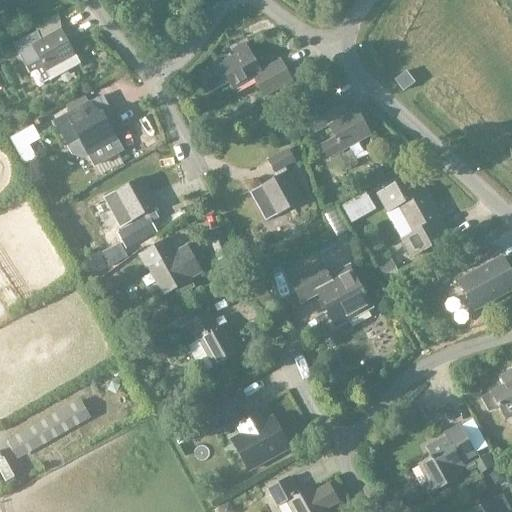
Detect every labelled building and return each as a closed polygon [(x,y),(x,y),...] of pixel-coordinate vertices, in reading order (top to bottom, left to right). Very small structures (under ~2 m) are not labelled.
[(0,0),(0,8),(1,11),(19,0),(0,0)] [(25,69),(39,61),(50,81),(78,65),(59,31),(40,41),(36,33),(12,46),(25,69)] [(207,90),(226,79),(232,91),(253,80),(263,98),(291,82),(279,61),(259,72),(243,44),(232,51),(235,55),(199,75),(207,90)] [(405,73),(394,81),(402,92),(413,83),(405,73)] [(98,99),(89,103),(54,123),(66,146),(65,146),(71,156),(82,159),(87,156),(93,167),(121,151),(102,116),(106,113),(98,99)] [(304,119),(312,135),(326,127),(333,138),(319,146),(327,160),(369,136),(354,109),(344,115),(336,101),(304,119)] [(4,137),(23,157),(30,151),(25,145),(37,134),(23,119),(4,137)] [(266,162),(269,168),(272,174),(293,162),(287,151),(266,162)] [(265,222),(275,216),(301,201),(286,173),(249,194),(265,222)] [(421,193),(412,177),(411,176),(376,195),(386,213),(397,207),(412,234),(401,240),(411,259),(449,237),(448,236),(446,238),(437,221),(439,220),(424,192),(421,193)] [(125,187),(103,200),(119,228),(130,222),(138,236),(164,221),(153,202),(157,200),(156,199),(153,201),(140,179),(125,187)] [(219,229),(206,234),(217,261),(230,256),(219,229)] [(147,269),(162,296),(174,289),(177,296),(192,288),(187,280),(200,273),(185,246),(171,254),(167,247),(169,246),(166,240),(137,255),(145,270),(147,269)] [(118,244),(101,254),(108,268),(126,258),(118,244)] [(468,252),(454,260),(459,270),(473,262),(468,252)] [(473,311),(509,291),(511,289),(511,279),(501,259),(457,283),(473,311)] [(316,295),(330,321),(334,327),(370,308),(363,295),(365,294),(363,290),(361,291),(348,267),(328,277),(321,264),(289,282),(300,303),(316,295)] [(183,326),(191,341),(185,345),(198,367),(202,374),(212,369),(240,354),(224,326),(217,330),(207,312),(183,326)] [(271,349),(290,345),(288,335),(269,339),(271,349)] [(503,386),(489,394),(480,398),(488,413),(497,408),(504,420),(511,415),(511,370),(499,378),(503,386)] [(93,392),(110,385),(107,376),(90,382),(93,392)] [(215,433),(245,417),(232,393),(202,410),(215,433)] [(79,400),(6,442),(16,460),(90,419),(79,400)] [(275,436),(266,421),(261,412),(234,427),(245,447),(236,452),(248,472),(289,449),(280,433),(275,436)] [(459,479),(454,471),(462,466),(460,463),(474,455),(458,426),(442,435),(444,438),(425,449),(430,458),(417,465),(432,494),(459,479)] [(493,467),(486,456),(473,463),(480,475),(493,467)] [(313,490),(310,485),(296,492),(287,477),(266,489),(276,508),(279,507),(281,511),(325,511),(323,509),(337,501),(326,483),(313,490)] [(471,511),(509,511),(501,496),(471,511)]
